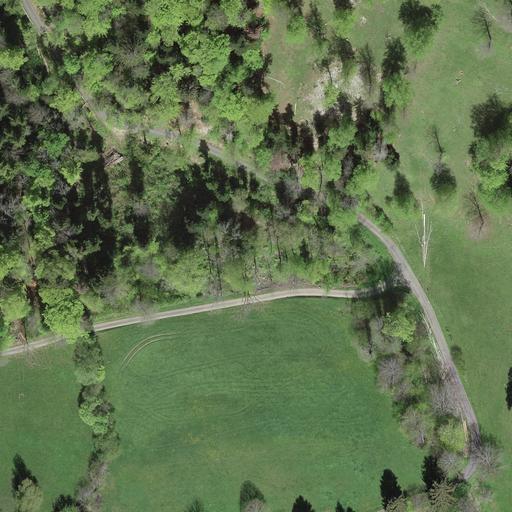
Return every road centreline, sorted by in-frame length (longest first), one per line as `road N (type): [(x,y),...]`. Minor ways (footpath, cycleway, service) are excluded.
road 1 (unclassified): [(27,0),(104,114),(191,140),(334,203),(370,227),(405,270)]
road 2 (unclassified): [(405,270),(361,294),(282,293),(107,324),(0,354)]
road 3 (unclassified): [(405,270),(471,417),(474,455),(457,482),(389,511)]
